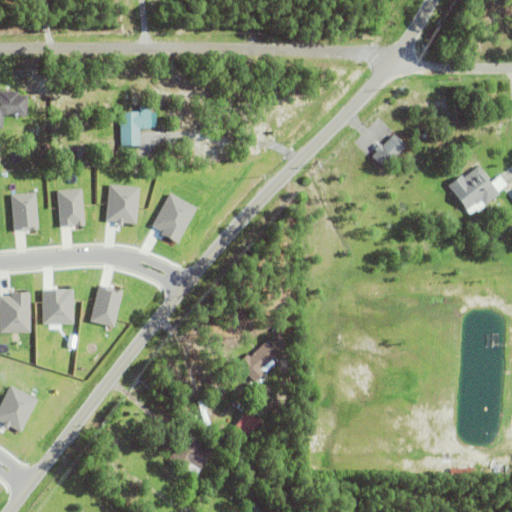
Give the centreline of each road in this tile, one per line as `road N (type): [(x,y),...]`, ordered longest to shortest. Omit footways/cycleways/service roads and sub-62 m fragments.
road 1 (tertiary): [(430,0),(393,59),(218,247),(8,511)]
road 2 (residential): [(180,294),(153,274),(113,262),(0,269),(9,474),(26,489)]
road 3 (residential): [(393,59),(0,46)]
road 4 (residential): [(511,67),(422,68),(393,59)]
